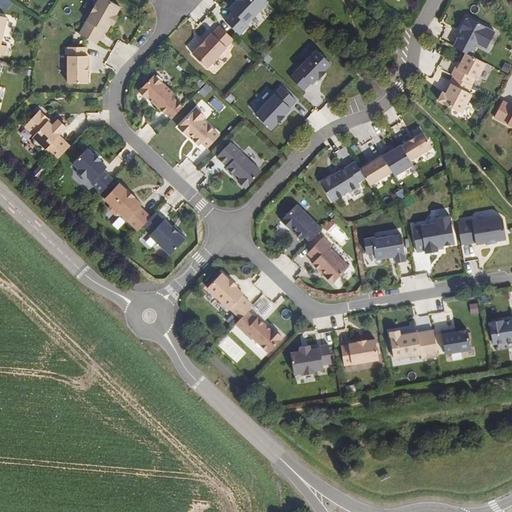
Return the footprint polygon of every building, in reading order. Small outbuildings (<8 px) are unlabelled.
[(0,0),(0,5),(10,8),(11,0),(0,0)] [(91,13),(80,34),(97,44),(104,31),(107,32),(111,24),(113,26),(119,16),(116,15),(121,7),(108,0),(98,0),(97,4),(95,3),(90,12),(91,13)] [(237,0),(230,8),(234,12),(225,21),(240,34),(249,25),(247,24),(268,2),(266,0),(237,0)] [(487,27),(469,18),(468,20),(466,19),(460,29),(463,30),(454,47),(466,53),(471,56),(487,27)] [(448,25),(445,33),(453,37),(456,29),(448,25)] [(234,39),(220,26),(213,34),(212,33),(193,54),(208,68),(227,47),(226,47),(234,39)] [(85,47),(68,47),(68,83),(88,83),(88,56),(85,56),(85,47)] [(332,65),(317,51),(291,79),(305,92),(312,84),(313,85),(320,79),(321,80),(324,76),(323,75),(332,65)] [(478,79),(486,63),(471,56),(466,53),(461,63),(458,69),(456,67),(452,75),(453,76),(472,85),(475,78),(478,79)] [(155,75),(139,91),(146,98),(148,97),(149,96),(153,99),(152,101),(166,114),(178,102),(172,96),(174,93),(163,83),(163,79),(159,75),(155,75)] [(472,85),(453,76),(450,83),(451,84),(446,94),(445,93),(443,92),(438,101),(462,113),(472,94),(468,92),(472,85)] [(297,101),(283,88),(256,115),(272,130),(279,123),(285,117),(285,116),(292,109),(290,108),(297,101)] [(219,113),(226,107),(216,97),(209,103),(219,113)] [(511,105),(503,101),(494,118),(511,126),(511,105)] [(197,109),(179,127),(188,136),(188,135),(190,134),(194,137),(192,139),(199,145),(202,143),(208,148),(220,135),(203,120),(205,117),(197,109)] [(33,137),(57,160),(70,146),(59,136),(61,134),(60,133),(66,127),(59,119),(54,124),(40,110),(25,126),(35,135),(33,137)] [(403,123),(394,125),(396,133),(405,131),(403,123)] [(432,147),(423,132),(402,146),(411,160),(432,147)] [(261,172),(230,143),(217,157),(227,166),(226,168),(235,176),(237,175),(241,178),(239,180),(238,181),(246,188),(261,172)] [(388,149),(381,153),(395,175),(413,164),(411,160),(402,146),(401,145),(395,149),(390,152),(388,149)] [(102,193),(114,180),(104,171),(107,167),(100,161),(101,160),(95,154),(94,155),(88,149),(74,164),(79,169),(78,171),(78,174),(82,178),(85,178),(87,177),(93,182),(91,183),(102,193)] [(392,171),(381,153),(374,157),(375,160),(370,164),(360,169),(366,178),(370,185),(392,171)] [(360,169),(356,162),(337,174),(332,177),(331,176),(321,182),(333,201),(349,192),(360,186),(358,183),(366,178),(360,169)] [(120,183),(105,199),(111,205),(110,205),(111,209),(117,214),(120,215),(121,214),(138,230),(143,226),(151,217),(140,207),(142,204),(134,197),(135,197),(128,190),(127,190),(120,183)] [(396,195),(388,200),(391,206),(399,201),(396,195)] [(380,202),(385,210),(391,206),(388,200),(385,202),(383,200),(380,202)] [(322,229),(297,205),(281,221),(290,229),(292,228),(296,231),(294,233),(301,240),(304,237),(309,242),(322,229)] [(163,220),(155,213),(151,217),(143,226),(151,234),(150,235),(171,254),(187,238),(178,230),(177,231),(173,227),(165,219),(163,220)] [(437,223),(413,227),(417,252),(425,250),(426,253),(438,251),(438,249),(437,246),(443,245),(455,243),(450,216),(437,218),(437,223)] [(472,220),(458,223),(462,245),(476,242),(476,244),(486,242),(487,244),(497,242),(496,240),(506,239),(503,218),(501,217),(473,222),(472,220)] [(374,236),(364,238),(367,253),(375,252),(376,259),(395,256),(396,262),(406,261),(401,234),(375,238),(374,236)] [(323,237),(308,253),(315,261),(313,264),(321,271),(322,270),(326,273),(324,275),(333,283),(349,266),(329,247),(332,245),(323,237)] [(224,271),(209,286),(230,307),(231,306),(242,317),(248,311),(254,304),(243,294),(245,292),(237,285),(238,284),(232,278),(231,279),(224,271)] [(469,314),(477,313),(476,303),(468,304),(469,314)] [(256,319),(248,311),(242,317),(236,324),(252,339),(253,338),(269,352),(283,337),(273,328),(271,330),(258,317),(256,319)] [(503,321),(490,323),(493,344),(511,340),(511,319),(503,321)] [(401,332),(391,333),(395,360),(422,356),(423,360),(439,357),(435,331),(419,334),(418,332),(409,334),(409,335),(401,337),(401,332)] [(457,331),(443,333),(447,355),(472,351),(469,332),(457,334),(457,331)] [(218,345),(237,363),(246,353),(227,335),(218,345)] [(350,345),(342,347),(345,366),(379,360),(376,340),(367,342),(367,341),(358,342),(359,343),(350,345)] [(301,351),(291,353),(294,374),(304,372),(305,375),(314,373),(314,371),(324,369),(323,365),(332,363),(329,345),(319,346),(319,348),(310,350),(310,345),(300,347),(301,351)]
